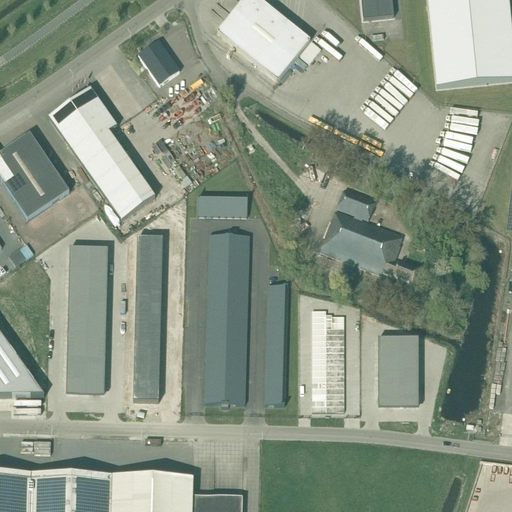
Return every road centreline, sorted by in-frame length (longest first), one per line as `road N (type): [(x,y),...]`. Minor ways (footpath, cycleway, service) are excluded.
road 1 (unclassified): [(511,453),(351,435),(0,426)]
road 2 (unclassified): [(350,153),(223,78),(182,0)]
road 3 (unclassified): [(0,116),(171,0)]
road 4 (unknown): [(336,36),(371,100),(410,140),(474,172)]
